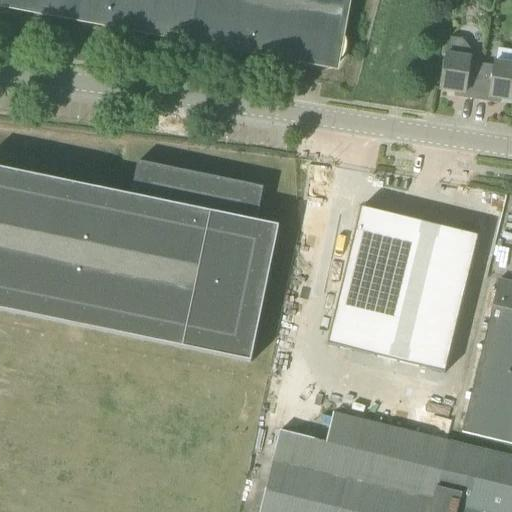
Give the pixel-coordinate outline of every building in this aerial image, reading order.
[(345,30),(350,0),(0,0),(0,4),(273,54),(274,50),(279,53),(285,56),(290,59),(296,61),(302,63),(308,65),(313,67),(316,67),(323,68),(326,68),(329,67),(333,66),(335,65),(336,64),(338,62),(341,59),(342,58),(343,56),(345,52),(345,30)] [(477,101),(483,65),(470,62),(472,52),(471,48),(469,45),(466,42),(462,39),(449,37),(441,90),(459,93),(459,98),(477,101)] [(511,101),(511,64),(495,62),(495,66),(483,65),(477,101),(495,104),(496,99),(511,101)] [(0,311),(251,363),(280,227),(257,223),(264,188),(138,163),(131,197),(0,169),(0,311)] [(482,223),(364,194),(330,330),(448,360),(482,223)] [(511,282),(499,280),(462,433),(511,444),(511,282)] [(429,511),(445,442),(334,415),(327,445),(280,434),(261,511),(429,511)] [(511,511),(511,457),(445,442),(429,511),(511,511)]
